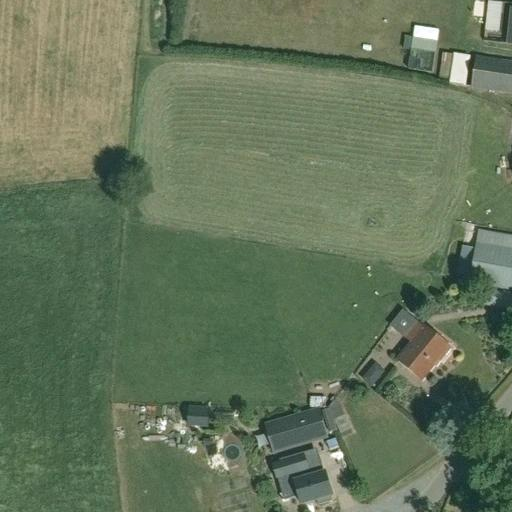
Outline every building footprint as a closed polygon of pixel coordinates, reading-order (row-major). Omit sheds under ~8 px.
[(504,21),(504,0),(482,0),(482,20),(504,21)] [(397,37),(395,54),(411,57),(413,39),(397,37)] [(465,86),(470,57),(454,54),(453,56),(442,54),(438,78),(449,80),(449,83),(465,86)] [(511,62),(476,57),(471,89),(511,95),(511,62)] [(511,291),(511,237),(478,231),(475,250),(462,247),(457,275),(471,277),(469,284),(511,291)] [(511,311),(511,303),(511,293),(487,289),(484,306),(511,311)] [(451,350),(425,329),(403,310),(389,327),(412,345),(398,362),(421,380),(436,360),(440,363),(451,350)] [(379,380),(369,371),(363,379),(372,387),(379,380)] [(326,398),(309,398),(309,408),(326,408),(326,398)] [(328,408),(342,439),(353,434),(337,399),(328,408)] [(210,408),(187,408),(187,413),(173,414),(174,427),(191,424),(191,422),(210,422),(210,408)] [(291,459),(341,443),(336,427),(329,429),(328,426),(310,431),(309,426),(307,426),(305,419),(283,426),(287,438),(285,438),(291,459)] [(279,451),(281,470),(290,469),(288,451),(279,451)] [(316,501),(317,505),(329,502),(327,497),(331,496),(325,474),(314,477),(310,465),(294,470),(298,482),(295,483),(301,505),(316,501)]
